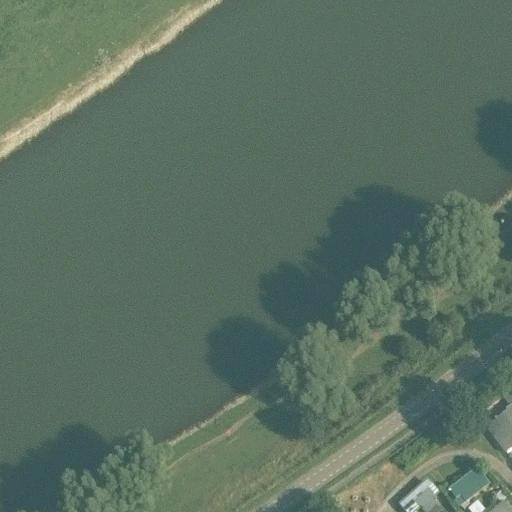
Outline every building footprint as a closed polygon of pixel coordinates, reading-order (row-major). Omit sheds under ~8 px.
[(511,404),(483,423),(501,451),(511,443),(511,404)] [(471,468),(443,489),(457,507),(484,485),(471,468)] [(422,478),(396,505),(402,511),(412,511),(434,490),(422,478)] [(418,507),(423,511),(434,511),(438,508),(426,497),(418,507)] [(511,511),(501,500),(486,511),(511,511)]
